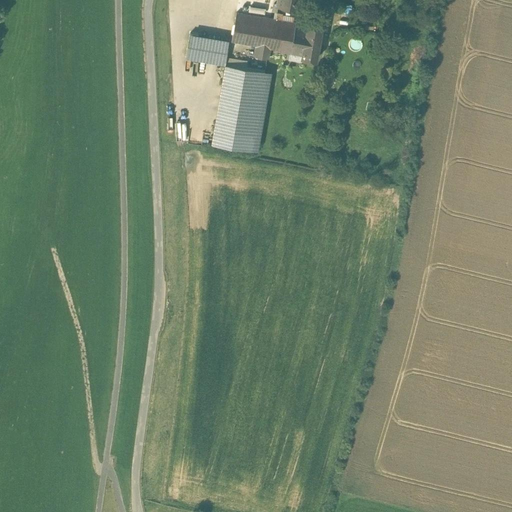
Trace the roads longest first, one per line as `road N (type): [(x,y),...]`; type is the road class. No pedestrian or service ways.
road 1 (unclassified): [(136,511),(160,241),(149,0)]
road 2 (track): [(109,467),(95,461),(83,344),(54,250)]
road 3 (track): [(104,467),(94,458),(81,340),(53,250)]
